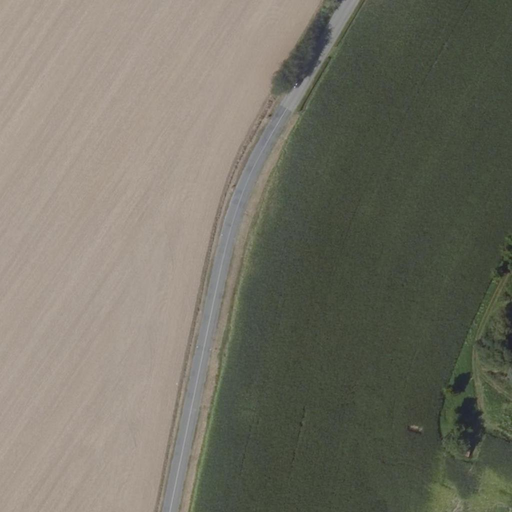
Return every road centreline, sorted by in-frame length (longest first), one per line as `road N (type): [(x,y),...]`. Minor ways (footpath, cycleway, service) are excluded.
road 1 (tertiary): [(171,511),(237,202),(349,0)]
road 2 (track): [(511,262),(469,359),(478,379),(511,395)]
